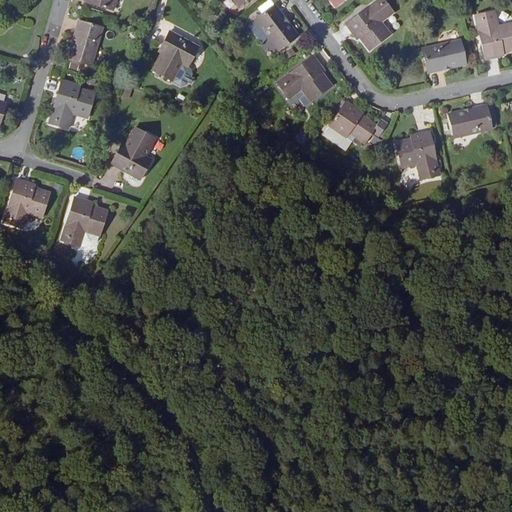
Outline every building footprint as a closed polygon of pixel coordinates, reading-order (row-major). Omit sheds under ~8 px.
[(85,0),(85,2),(113,11),(115,0),(85,0)] [(359,37),(369,50),(390,34),(381,22),(393,13),(383,0),(377,0),(346,25),(357,39),(359,37)] [(256,21),(269,38),(279,50),(298,36),(275,5),(255,20),(256,21)] [(511,23),(498,26),(494,12),(475,16),(485,59),(503,55),(503,53),(511,50),(511,23)] [(262,43),(269,38),(256,21),(249,26),(262,43)] [(78,22),(68,59),(91,66),(102,29),(78,22)] [(182,64),(188,67),(198,47),(170,32),(159,52),(162,53),(153,70),(172,81),(182,64)] [(428,73),(466,65),(460,41),(423,50),(428,73)] [(290,74),(278,83),(289,98),(302,89),(311,101),(332,86),(322,73),(325,71),(313,56),(290,74)] [(182,64),(172,81),(180,86),(187,85),(189,81),(192,83),(194,79),(190,77),(192,74),(190,68),(188,67),(182,64)] [(68,129),(72,115),(87,119),(94,94),(79,89),(80,86),(62,80),(49,123),(68,129)] [(343,100),(327,124),(322,131),(325,133),(323,136),(346,152),(356,137),(365,143),(372,132),(378,136),(387,124),(380,119),(376,125),(361,115),(362,113),(343,100)] [(492,130),(486,105),(449,114),(454,138),(492,130)] [(327,120),(324,118),(319,126),(322,128),(327,120)] [(123,144),(112,164),(139,180),(151,160),(145,157),(155,140),(135,129),(125,146),(123,144)] [(396,143),(402,168),(417,165),(421,180),(439,176),(429,132),(412,136),(412,139),(396,143)] [(35,186),(17,180),(8,209),(3,223),(22,229),(27,214),(41,218),(49,193),(34,188),(35,186)] [(75,198),(61,241),(90,249),(96,245),(107,211),(92,206),(93,203),(75,198)]
